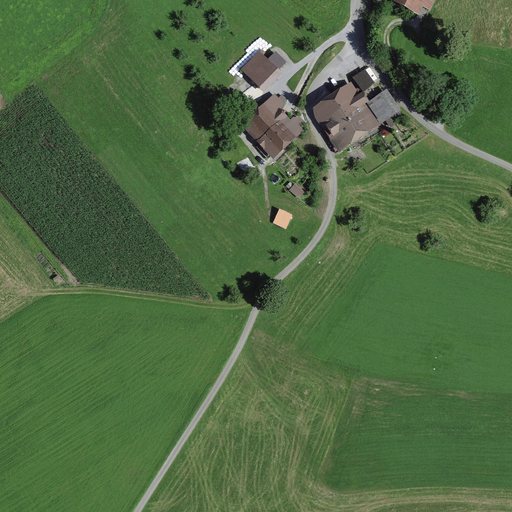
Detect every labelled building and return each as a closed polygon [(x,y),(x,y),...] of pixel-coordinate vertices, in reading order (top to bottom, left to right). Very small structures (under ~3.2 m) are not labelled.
[(395,0),(417,10),(420,4),(430,9),(434,0),(395,0)] [(260,88),(278,71),(260,54),(243,71),(260,88)] [(355,79),(364,91),(372,84),(364,72),(355,79)] [(372,125),(360,107),(366,102),(361,96),(355,100),(348,90),(318,111),(335,138),(328,142),(336,154),(344,149),(341,146),(372,125)] [(391,127),(399,121),(382,96),(370,105),(382,121),(385,119),(391,127)] [(257,147),(268,159),(305,123),(299,116),(290,124),(278,112),(283,107),(275,98),(247,124),(263,141),(257,147)] [(286,226),(291,217),(279,211),(275,220),(286,226)]
